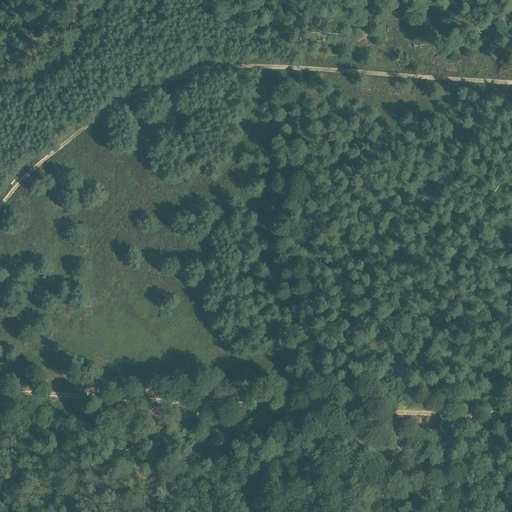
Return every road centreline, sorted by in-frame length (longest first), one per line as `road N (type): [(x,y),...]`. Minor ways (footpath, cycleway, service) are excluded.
road 1 (track): [(511,83),(273,67),(190,72),(132,94),(90,123),(0,207)]
road 2 (track): [(511,418),(0,392)]
